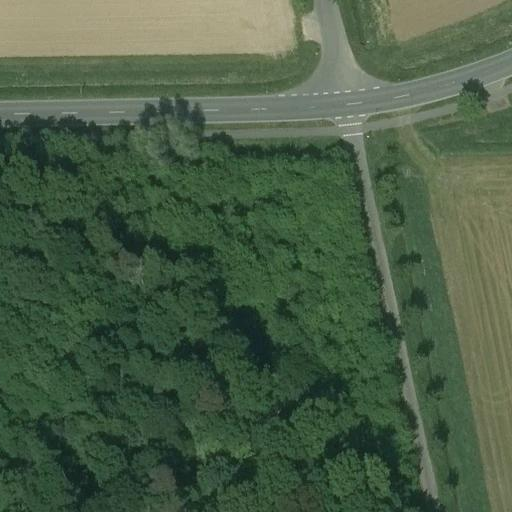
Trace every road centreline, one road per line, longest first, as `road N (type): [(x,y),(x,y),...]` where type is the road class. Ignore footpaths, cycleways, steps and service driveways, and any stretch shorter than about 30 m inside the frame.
road 1 (unclassified): [(439,511),(344,106)]
road 2 (secondary): [(0,116),(344,106)]
road 3 (secondary): [(344,106),(394,100),(511,63)]
